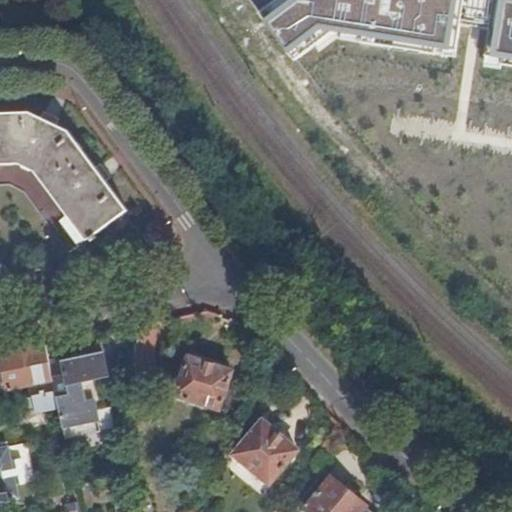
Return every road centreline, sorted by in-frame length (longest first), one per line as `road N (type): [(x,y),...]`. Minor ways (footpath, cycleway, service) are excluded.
road 1 (residential): [(232,277),(70,66),(0,64)]
road 2 (tertiary): [(467,511),(386,440),(232,277)]
road 3 (tertiary): [(232,277),(0,325)]
